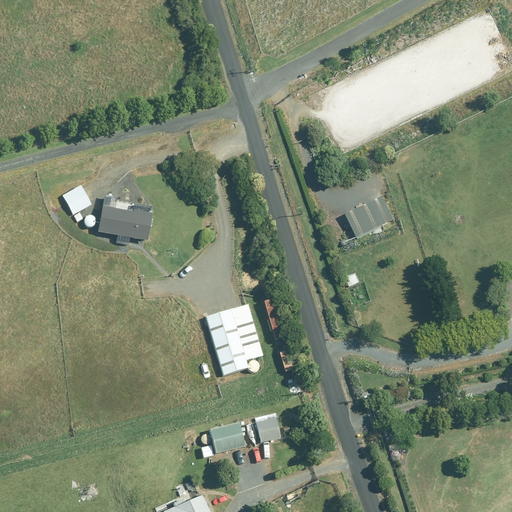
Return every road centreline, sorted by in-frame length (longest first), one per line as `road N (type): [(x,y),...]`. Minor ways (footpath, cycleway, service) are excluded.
road 1 (unclassified): [(373,511),(209,0)]
road 2 (unknown): [(400,0),(213,103),(0,168)]
